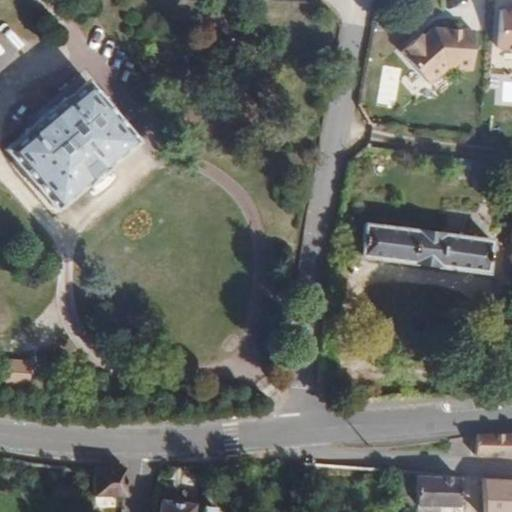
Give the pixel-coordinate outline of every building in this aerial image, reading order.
[(511,13),(499,13),(496,50),(511,51),(511,13)] [(472,72),(475,33),(435,29),(425,37),(418,43),(415,40),(401,51),(429,84),(447,71),(472,72)] [(418,43),(425,37),(423,34),(415,40),(418,43)] [(100,97),(90,84),(52,115),(7,151),(58,214),(102,179),(141,148),(100,97)] [(487,278),(492,243),(368,225),(363,259),(487,278)] [(26,358),(0,357),(0,382),(26,383),(26,358)] [(511,459),(511,434),(479,438),(479,457),(511,459)] [(479,457),(479,438),(450,440),(449,454),(479,457)] [(125,498),(127,468),(95,467),(95,470),(94,497),(123,498),(125,498)] [(462,504),(462,477),(416,474),(417,485),(418,502),(462,504)] [(511,511),(511,481),(485,481),(485,498),(470,498),(469,511),(511,511)] [(218,511),(219,498),(206,497),(204,511),(218,511)] [(195,511),(196,506),(163,502),(161,511),(195,511)]
